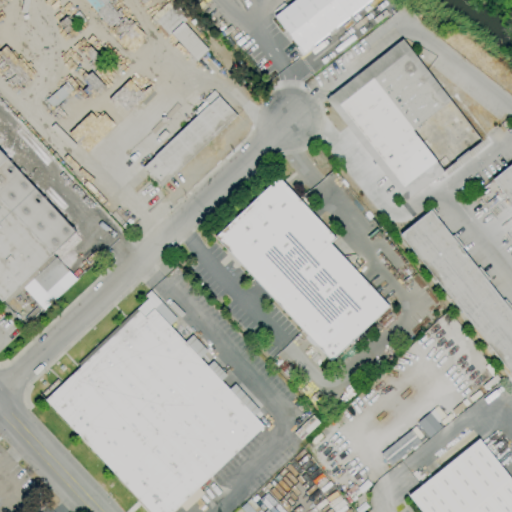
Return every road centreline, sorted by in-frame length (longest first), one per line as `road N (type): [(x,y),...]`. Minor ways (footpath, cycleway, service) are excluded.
road 1 (residential): [(0,394),(291,118)]
road 2 (residential): [(0,402),(102,511)]
